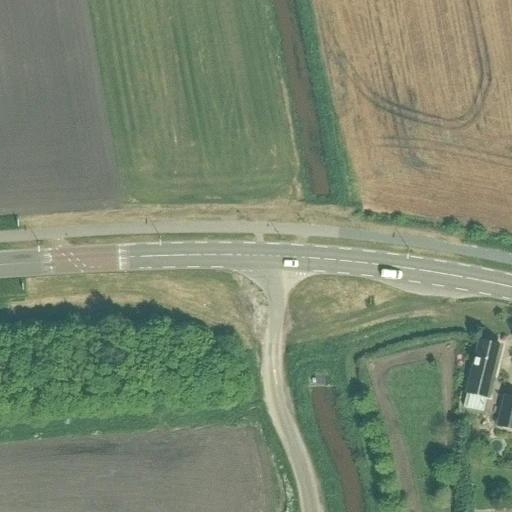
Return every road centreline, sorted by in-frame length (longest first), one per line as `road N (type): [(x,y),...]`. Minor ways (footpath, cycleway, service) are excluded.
road 1 (secondary): [(0,267),(277,257)]
road 2 (unclassified): [(309,511),(304,476),(273,399),(277,257)]
road 3 (secondary): [(277,257),(511,289)]
